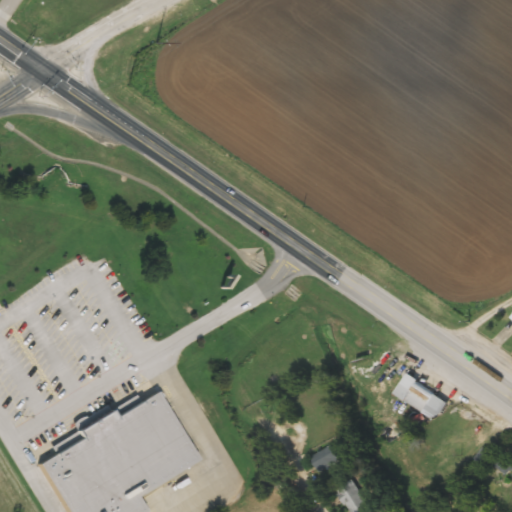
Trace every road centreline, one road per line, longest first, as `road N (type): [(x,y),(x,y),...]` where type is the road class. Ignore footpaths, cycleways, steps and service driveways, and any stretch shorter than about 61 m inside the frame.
road 1 (trunk): [(0,39),(511,394)]
road 2 (trunk): [(0,112),(31,109),(149,142)]
road 3 (residential): [(174,0),(42,70)]
